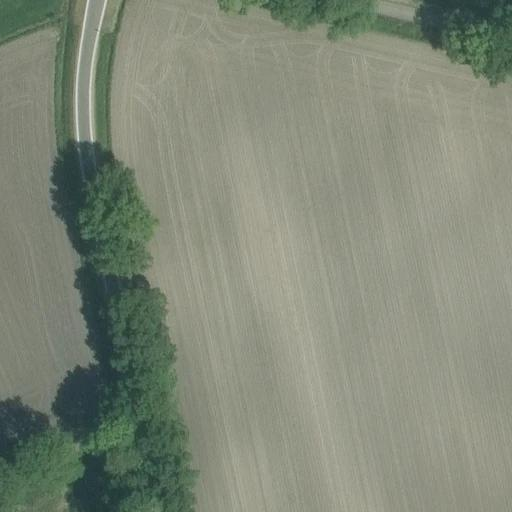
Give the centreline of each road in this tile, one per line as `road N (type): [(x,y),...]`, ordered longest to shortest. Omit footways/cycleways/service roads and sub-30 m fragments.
road 1 (unclassified): [(168,511),(83,151),(80,73),(104,0)]
road 2 (unclassified): [(336,0),(511,40)]
